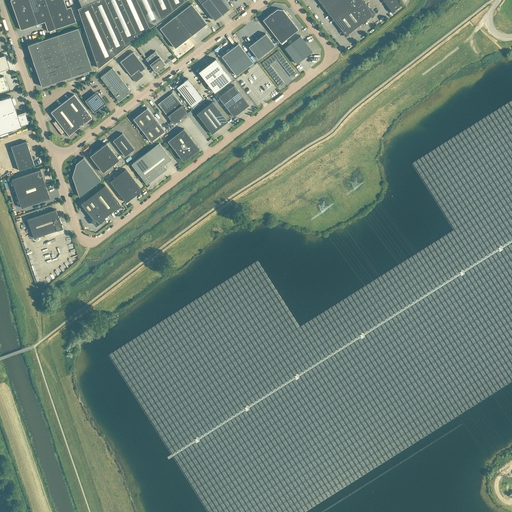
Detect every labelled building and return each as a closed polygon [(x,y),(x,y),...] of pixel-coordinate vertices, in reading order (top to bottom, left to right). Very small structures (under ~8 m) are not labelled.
[(37,24),(29,0),(16,0),(17,3),(12,5),(13,7),(18,22),(21,30),(31,26),(37,24)] [(52,19),(45,0),(29,0),(37,24),(45,22),(52,19)] [(76,22),(71,7),(67,8),(63,0),(45,0),(52,19),(55,29),(48,31),(76,22)] [(114,55),(91,2),(89,0),(79,0),(82,6),(78,8),(98,68),(114,55)] [(126,46),(105,0),(89,0),(91,2),(114,55),(126,46)] [(138,37),(121,0),(105,0),(126,46),(138,37)] [(149,28),(136,0),(121,0),(138,37),(149,28)] [(161,19),(152,0),(136,0),(149,28),(161,19)] [(173,10),(168,0),(152,0),(161,19),(173,10)] [(184,0),(168,0),(173,10),(185,1),(184,0)] [(222,14),(210,0),(204,0),(201,3),(214,20),(222,14)] [(230,8),(222,0),(210,0),(222,14),(230,8)] [(328,11),(342,0),(341,0),(333,0),(325,7),(328,11)] [(348,8),(345,4),(342,0),(328,11),(334,19),(348,8)] [(348,8),(358,0),(350,0),(345,4),(348,8)] [(351,12),(355,9),(365,1),(363,0),(358,0),(348,8),(351,12)] [(401,5),(397,0),(391,0),(387,3),(391,9),(390,10),(393,13),(396,10),(395,10),(401,5)] [(358,13),(368,5),(365,1),(355,9),(358,13)] [(207,23),(191,3),(176,16),(191,35),(207,23)] [(372,16),(376,14),(373,10),(372,11),(368,5),(358,13),(355,9),(351,12),(357,20),(360,24),(372,15),(372,16)] [(360,24),(357,20),(351,12),(348,8),(334,19),(344,32),(344,33),(346,36),(349,34),(349,33),(360,24)] [(298,29),(283,9),(277,9),(272,13),(268,15),(263,19),(281,43),(298,29)] [(191,35),(176,16),(163,25),(160,28),(175,48),(191,35)] [(161,23),(154,28),(156,31),(158,29),(160,28),(163,25),(161,23)] [(92,69),(78,28),(28,45),(33,60),(35,66),(42,86),(92,69)] [(275,45),(265,33),(254,42),(249,46),(252,50),(258,58),(275,45)] [(312,51),(300,35),(284,48),(291,56),(297,63),(310,53),(312,51)] [(253,62),(238,43),(226,52),(221,56),(226,62),(236,75),(253,62)] [(146,68),(133,51),(120,61),(131,75),(136,82),(144,76),(140,72),(146,68)] [(164,62),(155,51),(146,58),(156,71),(158,70),(158,69),(161,67),(165,64),(164,62)] [(280,57),(276,52),(271,56),(275,61),(277,59),(280,57)] [(5,54),(0,55),(0,70),(9,67),(5,54)] [(231,79),(216,58),(215,59),(216,59),(200,72),(199,71),(215,92),(231,79)] [(273,62),(269,58),(264,61),(268,66),(270,64),(273,62)] [(267,70),(272,67),(270,64),(268,66),(264,61),(262,63),(265,67),(267,70)] [(106,84),(118,75),(112,67),(100,77),(106,84)] [(131,91),(118,75),(106,84),(107,85),(116,97),(119,101),(124,96),(127,95),(131,91)] [(8,89),(7,84),(6,81),(4,76),(0,76),(0,91),(3,91),(8,89)] [(203,98),(188,78),(176,87),(192,107),(203,98)] [(218,97),(234,117),(249,104),(234,85),(218,97)] [(276,89),(271,93),(275,98),(280,94),(276,89)] [(173,124),(188,112),(173,92),(167,97),(166,96),(163,98),(164,99),(158,104),(173,124)] [(104,103),(97,93),(87,100),(94,110),(98,107),(100,105),(104,103)] [(92,117),(74,94),(51,112),(53,114),(57,120),(53,122),(62,134),(66,131),(66,132),(68,135),(69,136),(74,133),(74,132),(73,133),(73,132),(73,131),(85,123),(85,122),(86,123),(87,123),(88,121),(92,119),(91,119),(91,118),(91,117),(92,117)] [(27,118),(24,112),(17,114),(14,104),(12,98),(11,96),(0,99),(0,134),(22,127),(21,125),(28,122),(27,118)] [(212,101),(196,113),(212,133),(228,121),(212,101)] [(133,118),(151,141),(165,130),(147,107),(140,113),(133,118)] [(199,148),(198,146),(184,128),(168,141),(183,161),(197,150),(199,149),(199,148)] [(135,149),(122,133),(113,140),(125,156),(135,149)] [(34,165),(26,141),(11,146),(19,170),(34,165)] [(120,159),(107,143),(90,155),(103,172),(120,159)] [(164,165),(171,159),(159,143),(131,164),(146,184),(148,183),(148,182),(155,177),(157,175),(165,169),(165,170),(165,169),(165,170),(167,169),(164,165)] [(101,180),(84,157),(76,163),(72,176),(79,196),(101,180)] [(45,181),(43,169),(43,168),(35,170),(35,171),(11,179),(21,208),(50,198),(45,183),(45,182),(45,181)] [(142,190),(125,169),(109,181),(126,202),(142,190)] [(117,209),(121,205),(119,202),(118,202),(105,184),(80,203),(93,219),(91,220),(96,226),(106,218),(104,217),(116,208),(117,209)] [(62,224),(62,223),(61,222),(59,218),(56,209),(27,219),(34,238),(57,230),(63,228),(62,224)]
